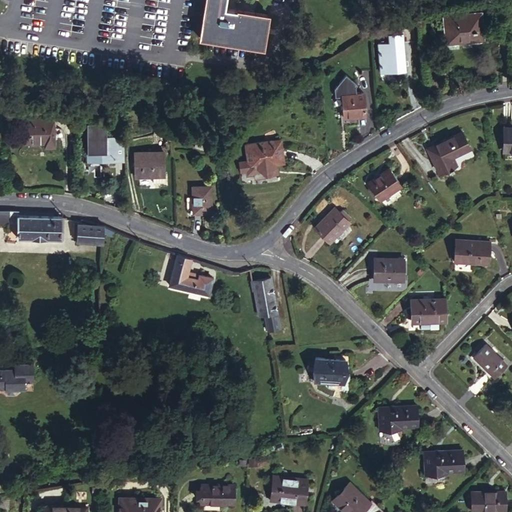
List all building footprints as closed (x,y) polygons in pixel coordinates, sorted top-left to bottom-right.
[(206,0),(200,41),(263,51),(268,18),(224,11),(226,0),(206,0)] [(485,13),(470,14),(471,39),(471,43),(488,40),(485,13)] [(471,39),(470,14),(449,16),(451,48),(462,47),(462,40),(471,39)] [(422,31),(408,31),(408,48),(422,49),(422,31)] [(406,36),(393,36),(393,44),(383,45),(383,73),(407,73),(406,36)] [(365,84),(345,85),(346,106),(366,105),(365,84)] [(107,117),(87,117),(88,156),(98,156),(99,165),(117,165),(116,152),(118,151),(117,139),(108,139),(107,117)] [(54,146),(53,119),(22,120),(22,142),(45,141),(44,146),(54,146)] [(511,129),(499,129),(498,153),(511,152),(511,129)] [(459,131),(423,149),(436,175),(452,167),(449,159),(468,149),(459,131)] [(126,139),(117,139),(118,151),(116,152),(117,165),(126,165),(126,139)] [(276,163),(280,164),(288,163),(285,140),(250,145),(252,161),(252,163),(267,161),(267,165),(276,163)] [(167,152),(135,150),(135,162),(138,163),(138,175),(166,176),(167,152)] [(98,156),(88,156),(88,166),(99,165),(98,156)] [(252,163),(252,161),(243,162),(244,171),(250,171),(251,175),(258,174),(259,174),(263,169),(271,175),(281,173),(280,164),(276,163),(267,165),(267,161),(252,163)] [(259,174),(258,174),(258,179),(272,177),(271,175),(263,169),(259,174)] [(365,183),(377,200),(397,186),(385,169),(365,183)] [(208,184),(190,186),(193,211),(210,209),(208,184)] [(346,223),(331,208),(311,228),(326,243),(346,223)] [(0,210),(0,224),(8,225),(9,210),(0,210)] [(9,210),(8,225),(17,225),(18,217),(18,211),(9,210)] [(18,217),(17,225),(17,239),(62,240),(62,218),(18,217)] [(76,242),(101,243),(101,236),(102,226),(76,224),(76,242)] [(102,226),(101,236),(110,239),(113,230),(102,226)] [(483,265),(485,243),(452,239),(450,262),(483,265)] [(190,258),(175,253),(166,285),(206,295),(210,278),(196,274),(195,275),(185,273),(190,258)] [(388,268),(359,267),(358,288),(388,288),(388,268)] [(253,290),(257,316),(264,315),(266,331),(278,329),(269,277),(251,280),(253,290)] [(443,299),(408,299),(408,321),(443,320),(443,299)] [(488,383),(500,371),(479,350),(467,362),(488,383)] [(312,386),(346,387),(347,360),(313,359),(312,386)] [(0,367),(0,388),(1,388),(8,394),(15,394),(20,389),(24,389),(25,381),(33,380),(33,362),(13,362),(13,368),(13,370),(6,370),(4,368),(0,367)] [(388,405),(375,405),(375,429),(397,429),(397,427),(415,427),(415,406),(388,406),(388,405)] [(434,449),(421,449),(421,473),(442,473),(443,470),(461,471),(461,450),(434,450),(434,449)] [(278,500),(301,502),(304,477),(269,474),(268,493),(279,494),(278,500)] [(347,482),(330,499),(343,511),(356,511),(361,507),(366,511),(374,504),(369,499),(367,502),(347,482)] [(232,484),(200,483),(199,503),(232,503),(232,484)] [(469,510),(503,509),(503,491),(468,491),(469,510)] [(160,509),(160,498),(119,498),(118,511),(158,511),(158,509),(160,509)]
